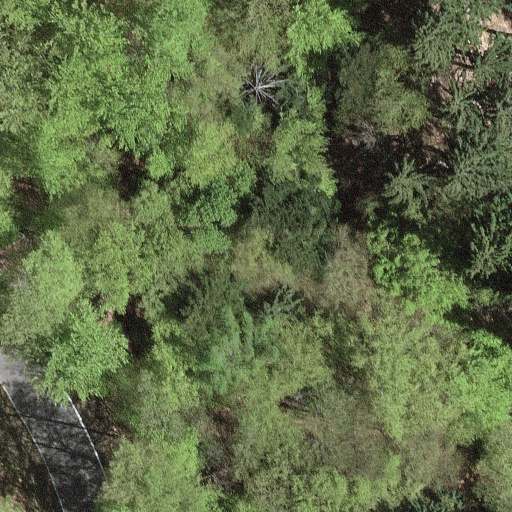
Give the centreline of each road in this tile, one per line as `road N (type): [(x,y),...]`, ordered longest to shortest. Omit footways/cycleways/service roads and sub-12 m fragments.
road 1 (track): [(511,335),(454,257),(361,0)]
road 2 (tertiary): [(90,511),(0,318)]
